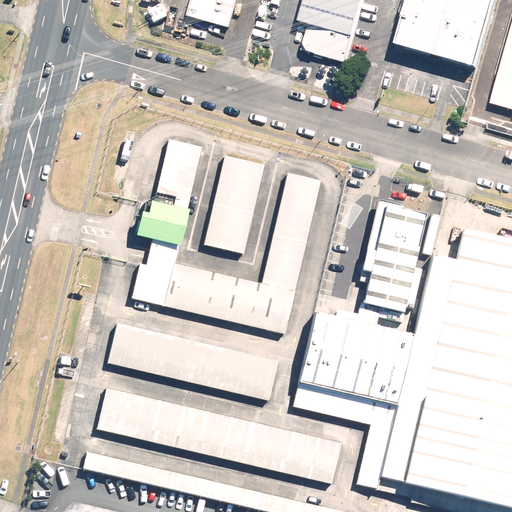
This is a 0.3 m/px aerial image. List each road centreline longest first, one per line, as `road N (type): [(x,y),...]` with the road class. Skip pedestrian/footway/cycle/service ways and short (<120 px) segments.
road 1 (unclassified): [(53,43),(511,171)]
road 2 (unknown): [(210,142),(186,224),(193,248),(237,257),(248,249),(270,157)]
road 3 (primary): [(0,279),(53,43)]
